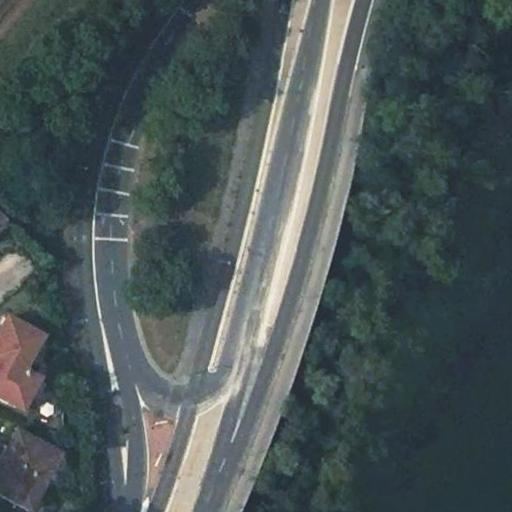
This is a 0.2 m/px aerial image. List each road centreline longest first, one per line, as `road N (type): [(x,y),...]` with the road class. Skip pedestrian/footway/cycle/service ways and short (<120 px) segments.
road 1 (primary): [(212,511),(285,318),(364,0)]
road 2 (tertiary): [(284,0),(190,402)]
road 3 (primary): [(197,0),(156,64),(111,206),(112,279),(130,372)]
road 4 (tertiary): [(251,303),(320,0)]
road 5 (tertiary): [(207,511),(251,303)]
road 6 (primary): [(130,372),(135,476),(124,511)]
road 7 (tertiary): [(190,402),(222,383),(251,303)]
